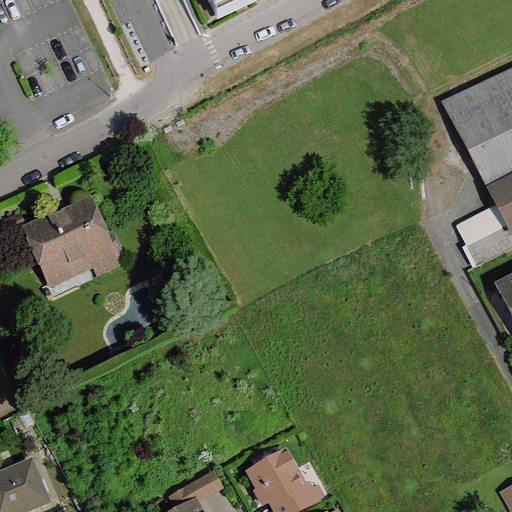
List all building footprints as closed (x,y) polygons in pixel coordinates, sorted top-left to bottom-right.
[(209,0),(215,12),(239,0),(209,0)] [(511,67),(451,96),(494,185),(511,176),(511,67)] [(511,178),(495,187),(486,191),(506,229),(511,226),(511,178)] [(26,233),(50,284),(95,263),(99,273),(121,263),(110,238),(105,240),(88,204),(26,233)] [(493,207),(457,224),(476,258),(510,241),(504,230),(493,207)] [(19,216),(0,225),(0,262),(3,261),(0,255),(0,238),(24,227),(19,216)] [(511,281),(500,289),(511,311),(511,281)] [(286,454),(249,474),(259,491),(256,493),(262,505),(269,500),(275,511),(298,511),(317,502),(311,490),(306,492),(286,454)] [(0,511),(24,511),(46,503),(30,464),(0,476),(0,511)] [(511,487),(502,493),(511,511),(511,487)] [(200,511),(196,503),(178,511),(200,511)]
